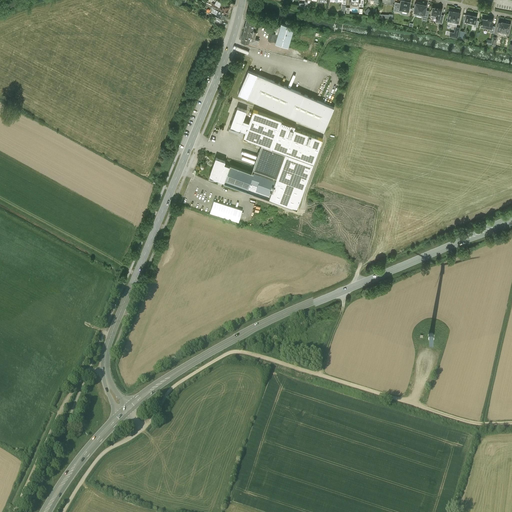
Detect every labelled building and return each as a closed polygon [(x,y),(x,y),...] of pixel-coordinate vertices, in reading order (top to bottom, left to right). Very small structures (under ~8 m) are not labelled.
[(401,12),(401,9),(408,11),(410,2),(409,1),(409,0),(407,0),(406,0),(406,1),(403,0),(401,0),(400,3),(395,2),(394,7),(394,11),(401,12)] [(414,12),(415,12),(414,15),(423,16),(422,20),(427,20),(429,11),(425,10),(426,5),(421,4),(421,3),(417,2),(417,3),(416,3),(416,4),(415,4),(413,11),(414,11),(414,12)] [(230,6),(222,3),(220,6),(219,8),(227,12),(230,6)] [(431,14),(432,14),(431,17),(436,18),(436,22),(442,23),(443,15),(440,15),(442,8),(438,8),(433,7),(431,14)] [(227,12),(219,8),(218,10),(213,8),(212,11),(219,15),(218,17),(221,19),(222,16),(225,17),(227,12)] [(458,22),(460,12),(449,10),(447,20),(448,20),(448,24),(456,26),(457,22),(458,22)] [(479,21),(476,20),(477,16),(470,15),(470,14),(467,13),(467,14),(466,14),(465,21),(475,23),(475,26),(478,26),(479,21)] [(221,19),(218,17),(216,16),(213,21),(220,25),(222,19),(221,19)] [(481,22),(481,23),(481,26),(490,28),(489,32),(494,33),(495,26),(492,25),(493,21),(492,21),(492,19),(487,18),(487,20),(482,18),(482,22),(481,22)] [(499,22),(497,30),(503,31),(502,35),(507,36),(507,32),(508,33),(508,31),(509,32),(509,29),(510,23),(509,23),(509,22),(506,21),(506,22),(502,21),(501,23),(499,22)] [(245,22),(241,39),(249,41),(252,30),(254,24),(245,22)] [(294,27),(281,23),(278,34),(276,41),(275,43),(288,47),(294,27)] [(252,30),(249,41),(257,44),(259,39),(255,38),(257,31),(252,30)] [(278,34),(270,31),(268,39),(276,41),(278,34)] [(334,107),(248,70),(238,94),(324,130),(334,107)] [(281,119),(253,109),(249,121),(243,119),(246,110),(237,107),(230,126),(239,130),(240,129),(241,130),(241,132),(243,132),(243,130),(245,131),(243,137),(261,144),(251,172),(230,164),(230,165),(224,163),(225,160),(216,157),(211,171),(209,176),(216,179),(219,179),(224,181),(224,182),(247,191),(297,209),(323,138),(294,128),(295,125),(281,120),(281,119)]
